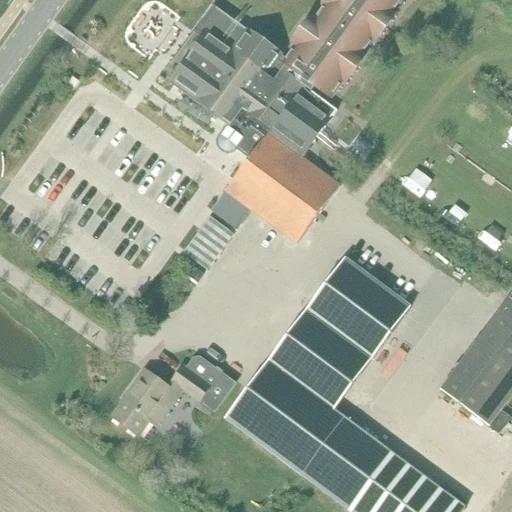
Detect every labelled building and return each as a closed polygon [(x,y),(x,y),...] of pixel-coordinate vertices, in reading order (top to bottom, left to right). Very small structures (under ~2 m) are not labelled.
[(195,36),(171,70),(178,75),(172,83),(229,125),(219,138),(222,140),(218,146),(230,155),(235,149),(251,161),(269,136),(300,160),(336,112),(311,94),(316,88),(332,99),(343,84),(345,85),(366,56),(364,55),(372,43),(374,44),(395,16),(393,14),(403,0),(327,0),(322,6),(325,8),(316,20),(314,18),(293,47),(295,49),(287,60),(216,8),(195,36)] [(339,189),(300,160),(269,136),(251,161),(213,213),(237,232),(252,212),(297,246),(339,189)] [(267,364),(224,422),(342,509),(385,451),(333,413),(372,361),(411,308),(345,259),(306,312),(267,364)] [(511,295),(442,391),(491,426),(511,396),(511,295)] [(146,375),(113,420),(138,439),(150,423),(158,429),(185,392),(216,414),(236,385),(200,360),(195,361),(187,372),(184,370),(169,392),(146,375)] [(464,511),(465,511),(385,451),(342,509),(345,511),(464,511)]
